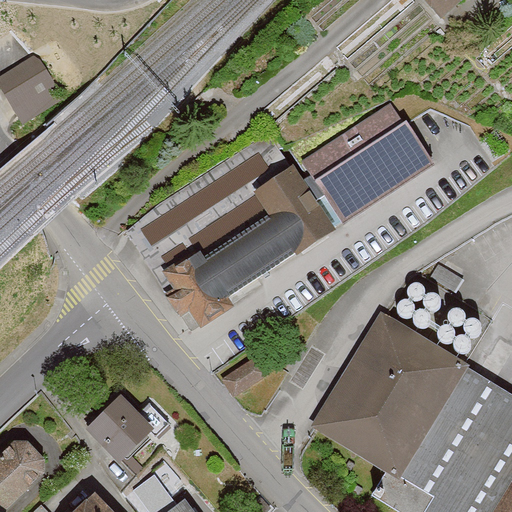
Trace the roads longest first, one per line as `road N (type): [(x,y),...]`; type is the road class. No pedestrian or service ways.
road 1 (unknown): [(83,250),(379,0)]
road 2 (residential): [(117,294),(233,434),(311,511)]
road 3 (residential): [(0,140),(117,294)]
road 4 (residential): [(0,398),(117,294)]
road 5 (unknown): [(117,467),(32,369)]
